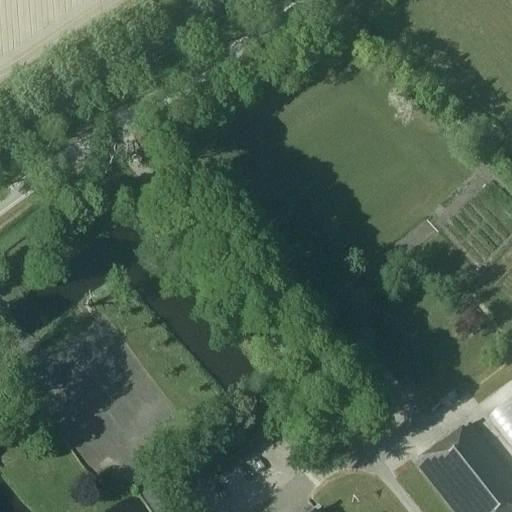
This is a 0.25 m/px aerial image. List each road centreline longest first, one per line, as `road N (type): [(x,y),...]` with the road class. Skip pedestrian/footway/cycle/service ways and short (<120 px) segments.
road 1 (unclassified): [(0,206),(311,0)]
road 2 (primary): [(0,148),(223,0)]
